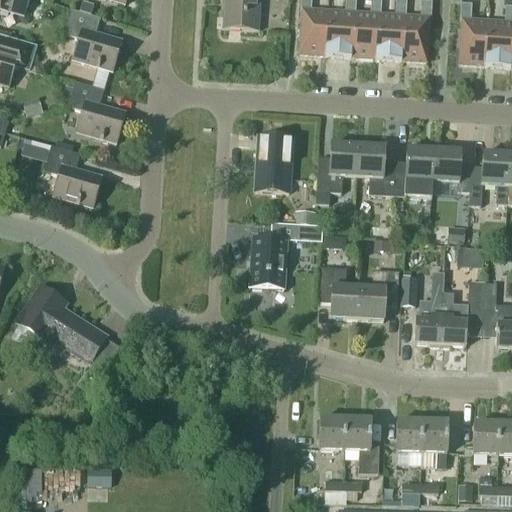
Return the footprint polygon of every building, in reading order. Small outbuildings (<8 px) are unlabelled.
[(34,0),(44,3),(44,0),(0,0),(0,12),(23,19),(28,0),(34,0)] [(258,0),(222,0),(221,31),(256,32),(258,0)] [(324,60),(327,13),(310,12),(311,0),(300,0),(300,13),(301,13),(298,58),(324,59),(324,60)] [(344,0),(344,14),(327,13),(324,60),(350,61),(352,61),(355,15),(355,0),(344,0)] [(374,63),(377,63),(380,17),(381,0),(374,0),(370,0),(369,16),(355,15),(352,61),(374,62),(374,63)] [(394,18),(380,17),(377,63),(400,64),(402,64),(405,18),(406,2),(395,1),(394,18)] [(405,18),(402,64),(426,66),(428,21),(430,21),(431,4),(421,3),(420,19),(405,18)] [(483,70),(484,70),(487,24),(470,22),(471,6),(460,5),(459,23),(461,23),(458,68),(483,69),(483,70)] [(503,25),(487,24),(484,70),(510,71),(511,71),(511,61),(511,8),(504,8),(503,25)] [(112,75),(121,43),(95,35),(100,21),(70,12),(63,37),(77,42),(71,63),(112,75)] [(7,39),(6,42),(0,39),(0,88),(8,91),(14,70),(29,74),(36,48),(7,39)] [(116,147),(125,115),(99,108),(103,93),(73,84),(66,110),(81,114),(75,136),(116,147)] [(288,198),(291,142),(256,140),(253,196),(288,198)] [(341,180),(355,181),(357,149),(330,147),(329,162),(316,161),(314,208),(328,209),(329,196),(340,197),(341,180)] [(79,157),(51,149),(50,154),(42,151),(40,158),(48,161),(44,174),(58,178),(52,196),(76,203),(75,207),(91,212),(101,179),(75,172),(79,157)] [(383,150),(357,149),(355,181),(368,182),(367,199),(393,200),(393,192),(392,192),(394,165),(383,164),(383,150)] [(404,166),(394,165),(392,192),(393,192),(393,200),(430,202),(433,153),(405,151),(404,166)] [(467,209),(470,170),(459,169),(460,155),(433,153),(430,202),(431,202),(432,185),(456,187),(456,195),(468,196),(467,209)] [(481,170),(470,170),(467,209),(480,210),(481,188),(495,189),(494,208),(505,209),(509,157),(482,156),(481,170)] [(314,215),(295,214),(294,227),(313,228),(314,215)] [(321,246),(322,229),(271,226),(270,242),(251,240),(248,291),(284,293),(287,244),(321,246)] [(390,230),(378,230),(378,242),(390,243),(390,230)] [(447,244),(463,245),(464,232),(448,231),(447,244)] [(321,249),(332,250),(332,241),(321,240),(321,249)] [(389,245),(389,255),(402,256),(402,246),(389,245)] [(456,253),(456,270),(469,271),(469,254),(456,253)] [(329,322),(356,323),(358,291),(344,290),(345,272),(319,271),(317,306),(330,307),(329,322)] [(371,291),(358,291),(356,323),(384,324),(384,310),(396,311),(398,275),(372,274),(371,291)] [(416,283),(400,282),(399,311),(415,311),(416,283)] [(466,333),(479,334),(482,286),(468,285),(467,308),(452,308),(453,297),(441,296),(441,301),(439,348),(465,350),(466,333)] [(494,352),(511,353),(511,301),(511,322),(510,326),(496,325),(497,314),(495,314),(496,287),(482,286),(479,334),(495,335),(494,352)] [(41,291),(18,327),(15,325),(6,340),(35,358),(44,344),(42,342),(45,338),(89,366),(105,341),(61,313),(65,306),(41,291)] [(413,347),(439,348),(441,301),(430,300),(429,318),(428,323),(414,322),(413,347)] [(318,454),(343,454),(344,423),(319,423),(318,454)] [(369,424),(344,423),(343,454),(358,455),(357,477),(377,478),(377,448),(368,448),(369,424)] [(418,461),(418,456),(419,424),(396,423),(395,455),(411,456),(410,461),(418,461)] [(447,425),(419,424),(418,456),(434,457),(434,463),(445,464),(445,457),(446,457),(447,425)] [(497,466),(498,459),(498,427),(473,426),(472,458),(490,459),(490,465),(497,466)] [(511,427),(498,427),(498,459),(511,459),(511,427)] [(109,474),(87,474),(87,489),(109,489),(109,474)] [(324,494),(342,494),(343,485),(325,485),(324,494)] [(361,486),(343,485),(342,494),(361,495),(361,486)] [(401,496),(419,497),(419,487),(401,487),(401,496)] [(437,488),(419,487),(419,497),(437,497),(437,488)] [(472,488),(457,487),(457,503),(471,504),(472,488)] [(478,498),(496,499),(496,490),(478,489),(478,498)] [(511,490),(496,490),(496,499),(511,499),(511,490)]
